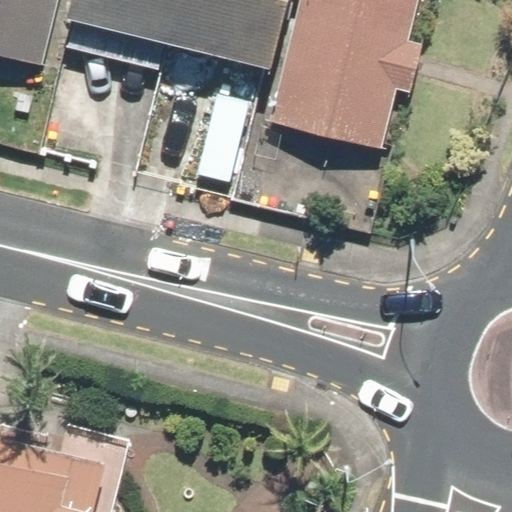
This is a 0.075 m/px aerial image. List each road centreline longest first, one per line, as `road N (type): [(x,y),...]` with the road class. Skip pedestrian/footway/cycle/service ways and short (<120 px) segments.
road 1 (secondary): [(229,294),(0,237)]
road 2 (secondary): [(417,375),(274,341),(229,294)]
road 3 (secondary): [(229,294),(285,284),(433,305)]
